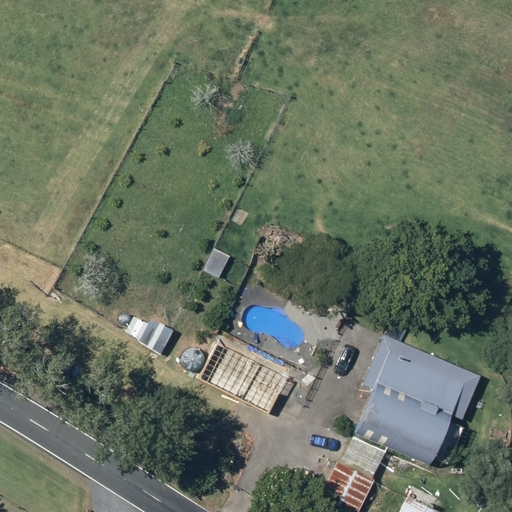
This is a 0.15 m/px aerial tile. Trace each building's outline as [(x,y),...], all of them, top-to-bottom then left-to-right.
[(220,238),(230,243),(234,236),(224,231),(220,238)] [(316,263),(346,276),(355,256),(324,244),(316,263)] [(200,270),(215,277),(226,255),(211,247),(200,270)] [(134,340),(157,353),(170,329),(147,317),(144,322),(131,315),(122,331),(135,338),(134,340)] [(26,340),(40,348),(51,327),(37,320),(26,340)] [(192,378),(265,414),(289,367),(216,331),(192,378)] [(67,359),(85,370),(94,355),(76,345),(67,359)] [(351,432),(425,464),(428,457),(443,463),(460,424),(445,418),(461,380),(386,349),(351,432)] [(100,389),(111,396),(122,377),(111,370),(100,389)] [(165,418),(170,421),(182,400),(169,391),(157,411),(150,407),(140,423),(156,433),(165,418)] [(310,505),(324,511),(353,511),(371,478),(334,460),(310,505)] [(394,511),(438,511),(403,495),(394,511)]
